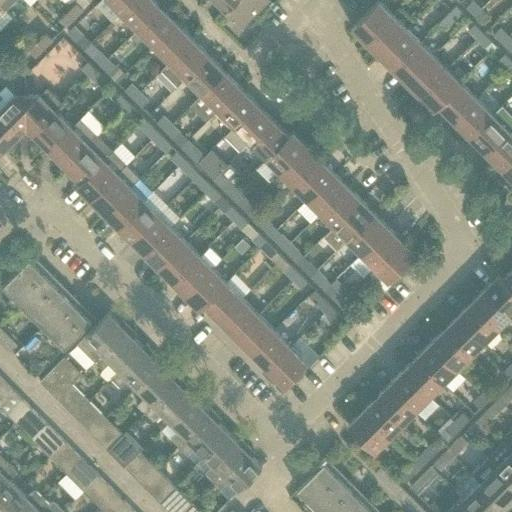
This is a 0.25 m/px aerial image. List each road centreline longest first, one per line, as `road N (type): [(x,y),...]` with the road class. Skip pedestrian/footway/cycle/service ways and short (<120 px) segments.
road 1 (residential): [(277,431),(292,427),(468,252),(315,9)]
road 2 (residential): [(0,241),(40,201),(277,431)]
road 3 (residential): [(0,357),(156,511)]
